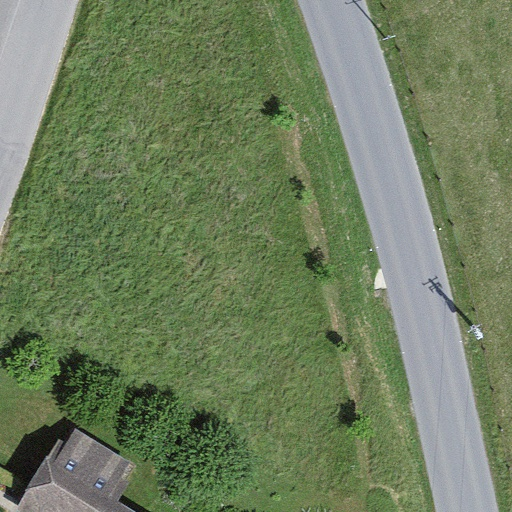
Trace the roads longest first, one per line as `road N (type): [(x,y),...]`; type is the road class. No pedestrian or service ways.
road 1 (tertiary): [(466,511),(440,383),(337,0)]
road 2 (tertiary): [(0,238),(46,135),(75,0)]
